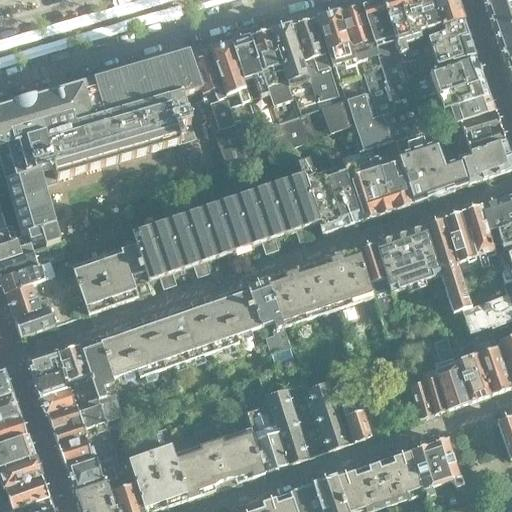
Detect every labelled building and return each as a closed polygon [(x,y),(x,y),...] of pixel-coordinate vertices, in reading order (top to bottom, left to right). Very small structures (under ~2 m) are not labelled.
[(427,40),(413,0),(394,0),(381,4),(402,65),(432,55),(427,40)] [(441,30),(462,23),(454,0),(413,0),(427,40),(442,35),(441,30)] [(511,63),(511,0),(481,0),(504,65),(511,63)] [(415,105),(402,65),(381,4),(381,3),(361,9),(372,43),(381,71),(395,112),(382,117),(391,143),(428,131),(425,121),(419,103),(415,105)] [(372,43),(361,9),(339,15),(356,64),(365,61),(361,47),(372,43)] [(360,78),(356,64),(339,15),(316,22),(327,55),(332,69),(334,69),(345,103),(366,95),(360,78)] [(328,70),(324,57),(312,23),(290,30),(302,65),(312,62),(316,75),(307,78),(311,91),(312,92),(333,85),(328,70)] [(474,59),(467,39),(462,23),(441,30),(442,35),(427,40),(432,55),(436,68),(452,63),(453,65),(474,59)] [(302,65),(290,30),(269,36),(290,98),(311,91),(307,78),(306,78),(302,65)] [(292,104),(290,98),(269,36),(249,41),(273,110),(292,104)] [(273,110),(249,41),(229,47),(249,104),(261,139),(267,158),(287,152),(273,110)] [(249,104),(229,47),(209,54),(225,100),(238,96),(242,107),(249,104)] [(56,182),(195,142),(183,103),(202,98),(206,96),(218,132),(234,127),(225,100),(209,54),(94,87),(95,89),(83,93),(82,91),(34,105),(33,103),(15,109),(16,110),(0,114),(0,169),(8,195),(20,239),(26,237),(29,246),(42,242),(45,250),(60,245),(42,184),(55,181),(56,182)] [(444,97),(483,84),(475,60),(436,74),(444,97)] [(395,112),(381,71),(360,78),(366,95),(374,119),(382,117),(395,112)] [(425,121),(488,99),(483,84),(444,97),(437,99),(437,97),(419,103),(425,121)] [(338,99),(333,85),(312,92),(316,105),(338,99)] [(391,143),(382,117),(374,119),(366,95),(345,103),(341,105),(342,105),(350,130),(358,154),(391,143)] [(451,129),(494,115),(488,99),(425,121),(428,131),(430,136),(451,129)] [(350,130),(342,105),(318,113),(321,120),(327,138),(350,130)] [(504,145),(494,115),(451,129),(455,144),(453,144),(458,161),(504,145)] [(327,138),(321,120),(300,127),(306,145),(327,138)] [(247,165),(234,127),(215,134),(228,172),(247,165)] [(267,158),(261,139),(241,146),(247,165),(267,158)] [(511,168),(504,145),(458,161),(467,188),(510,173),(511,173),(511,172),(511,171),(511,168)] [(467,188),(458,161),(442,166),(435,146),(396,159),(412,206),(466,188),(467,188)] [(396,159),(393,149),(372,156),(392,214),(412,206),(396,159)] [(392,214),(372,156),(368,154),(358,158),(357,155),(339,161),(341,167),(360,224),(392,214)] [(308,229),(317,226),(321,237),(341,231),(322,177),(315,180),(309,163),(297,167),(301,178),(131,236),(147,284),(158,281),(162,292),(176,287),(172,276),(192,269),(196,280),(210,276),(206,264),(226,257),(230,269),(244,264),(240,253),(260,245),(264,257),(278,252),(274,241),(294,234),(298,245),(312,240),(308,229)] [(360,224),(341,167),(321,174),(322,177),(341,231),(360,224)] [(511,226),(511,199),(481,210),(489,234),(511,226)] [(488,268),(484,257),(495,254),(491,241),(489,234),(481,210),(442,223),(471,311),(490,304),(479,271),(488,268)] [(14,241),(7,221),(2,223),(0,216),(0,248),(14,244),(14,241)] [(471,311),(442,223),(424,230),(453,317),(461,315),(471,311)] [(511,252),(511,226),(489,234),(491,241),(498,239),(504,255),(511,252)] [(453,317),(424,230),(374,247),(398,319),(403,333),(453,317)] [(0,264),(32,254),(29,246),(26,237),(20,239),(14,241),(14,244),(0,248),(0,264)] [(0,282),(50,265),(65,260),(60,245),(45,250),(32,254),(0,264),(0,282)] [(138,299),(131,280),(142,276),(133,247),(71,269),(72,272),(87,318),(138,300),(137,299),(138,299)] [(398,319),(374,247),(358,252),(372,297),(381,325),(398,319)] [(372,297),(358,252),(312,267),(328,315),(360,304),(359,301),(372,297)] [(511,252),(504,255),(497,258),(501,276),(511,272),(511,252)] [(44,284),(44,282),(42,277),(53,273),(50,265),(0,282),(0,285),(4,297),(39,285),(44,284)] [(328,315),(312,267),(267,282),(280,323),(282,327),(295,322),(296,325),(328,315)] [(87,318),(72,272),(44,282),(44,284),(39,285),(40,290),(46,304),(47,310),(54,329),(87,318)] [(511,272),(501,276),(504,286),(511,283),(511,272)] [(149,295),(142,276),(131,280),(138,299),(139,299),(149,295)] [(280,323),(267,282),(247,289),(260,330),(268,328),(272,339),(264,342),(270,358),(288,352),(279,324),(280,323)] [(39,307),(34,292),(40,290),(39,285),(4,297),(13,322),(47,310),(46,304),(39,307)] [(260,330),(247,289),(247,290),(197,307),(214,356),(239,347),(236,340),(261,332),(260,330)] [(511,323),(511,318),(511,317),(509,308),(506,299),(490,304),(471,311),(461,315),(469,336),(490,328),(491,331),(511,323)] [(214,356),(197,307),(148,324),(165,373),(214,356)] [(54,329),(47,310),(13,322),(20,341),(54,329)] [(165,373),(148,324),(98,341),(113,383),(138,374),(140,381),(165,373)] [(511,327),(509,328),(511,338),(511,339),(498,344),(511,385),(511,327)] [(510,391),(496,350),(491,337),(471,344),(476,357),(490,398),(510,391)] [(469,406),(449,351),(445,339),(432,344),(437,360),(442,359),(445,369),(434,373),(446,414),(469,406)] [(113,383),(98,341),(79,348),(97,401),(105,422),(122,416),(114,395),(117,395),(113,383)] [(490,398),(476,357),(464,362),(462,352),(460,347),(449,351),(469,406),(490,398)] [(97,401),(79,348),(57,356),(63,374),(67,386),(72,385),(74,390),(80,407),(97,401)] [(63,374),(57,356),(28,366),(34,384),(63,374)] [(446,414),(434,373),(433,371),(406,379),(409,389),(419,423),(446,414)] [(0,399),(11,396),(5,378),(3,374),(0,375),(0,399)] [(69,392),(67,386),(63,374),(34,384),(41,402),(69,392)] [(287,468),(263,401),(257,383),(234,391),(248,433),(264,477),(287,468)] [(370,440),(353,385),(335,390),(352,446),(370,440)] [(347,447),(326,387),(306,394),(327,454),(347,447)] [(74,390),(69,392),(41,402),(47,419),(80,407),(74,390)] [(307,462),(283,394),(263,401),(287,468),(307,462)] [(0,425),(19,418),(11,396),(0,399),(0,425)] [(108,432),(105,422),(97,401),(80,407),(47,419),(57,449),(85,440),(89,438),(108,432)] [(161,511),(187,503),(172,459),(156,415),(114,429),(121,450),(123,455),(104,461),(112,489),(132,482),(134,488),(143,511),(161,511)] [(19,418),(0,425),(0,447),(26,438),(19,418)] [(511,419),(496,425),(510,463),(511,461),(511,419)] [(114,429),(108,432),(89,438),(91,446),(95,457),(96,459),(121,450),(114,429)] [(264,477),(248,433),(237,437),(238,440),(221,446),(220,443),(200,450),(201,453),(184,459),(183,456),(172,459),(187,503),(264,477)] [(26,438),(0,447),(0,470),(0,471),(33,460),(26,438)] [(95,457),(91,446),(87,447),(85,440),(57,449),(64,468),(95,457)] [(455,468),(447,443),(448,443),(448,442),(447,442),(428,448),(442,487),(453,484),(455,491),(462,489),(460,480),(459,480),(455,468)] [(442,487),(428,448),(410,455),(424,496),(426,502),(433,499),(431,491),(442,487)] [(376,511),(424,496),(410,455),(336,480),(346,511),(376,511)] [(102,484),(96,459),(95,457),(64,468),(74,494),(102,484)] [(0,493),(40,480),(33,460),(0,471),(0,493)] [(43,511),(51,509),(40,480),(0,493),(0,511),(43,511)] [(346,511),(336,480),(312,488),(312,489),(319,511),(346,511)] [(114,511),(109,496),(104,484),(102,484),(74,494),(75,496),(78,506),(76,506),(77,511),(114,511)] [(143,511),(134,488),(109,496),(114,511),(143,511)] [(319,511),(312,489),(311,489),(292,495),(297,511),(319,511)] [(297,511),(292,495),(290,496),(261,506),(263,511),(259,511),(297,511)]
